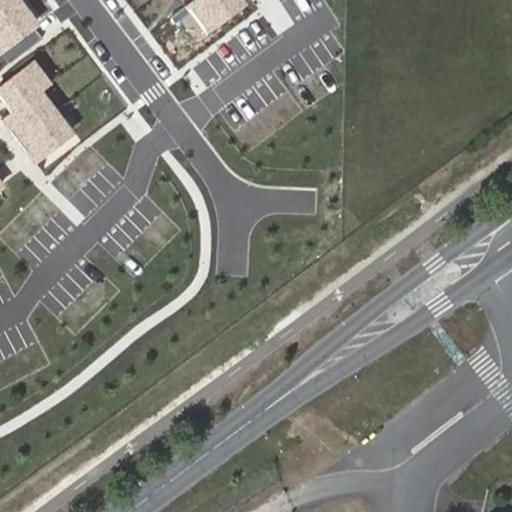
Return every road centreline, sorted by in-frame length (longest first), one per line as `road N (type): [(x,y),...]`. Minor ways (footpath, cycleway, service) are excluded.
road 1 (secondary): [(511,207),(362,320),(284,395)]
road 2 (residential): [(83,0),(235,198)]
road 3 (secondary): [(284,395),(375,348),(490,269)]
road 4 (secondary): [(284,395),(128,511)]
road 5 (track): [(286,511),(376,479),(420,486)]
